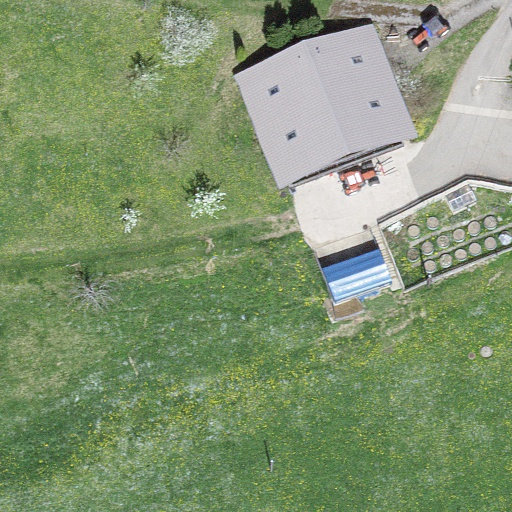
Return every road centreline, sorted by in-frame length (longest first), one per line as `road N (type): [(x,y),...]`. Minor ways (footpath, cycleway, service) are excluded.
road 1 (track): [(0,271),(270,230),(345,203),(479,128)]
road 2 (track): [(208,0),(417,11),(481,0)]
road 3 (track): [(511,16),(479,95),(479,128),(511,147)]
